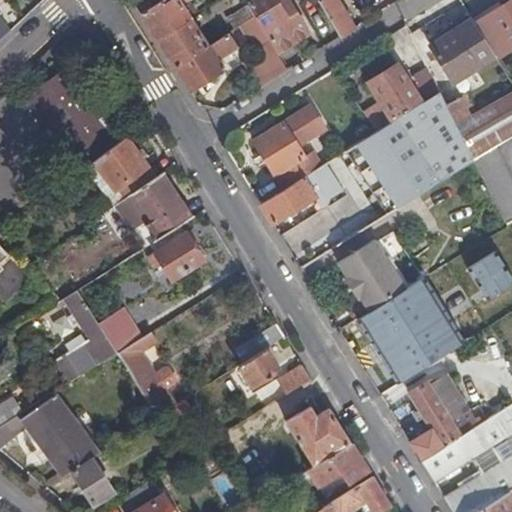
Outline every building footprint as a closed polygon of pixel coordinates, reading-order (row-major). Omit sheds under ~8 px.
[(133,0),(142,14),(158,4),(154,0),(133,0)] [(179,0),(164,0),(158,4),(142,14),(158,40),(192,19),(179,0)] [(273,45),(276,48),(299,34),(277,0),(249,0),(247,2),(256,16),(273,45)] [(317,0),(340,37),(355,27),(339,0),(317,0)] [(496,54),(497,56),(511,46),(511,0),(507,0),(502,4),(499,0),(473,17),(496,54)] [(453,79),(496,54),(473,17),(469,11),(443,27),(446,34),(432,44),(453,79)] [(0,42),(11,32),(0,14),(0,42)] [(192,19),(158,40),(174,65),(207,45),(192,19)] [(207,45),(216,59),(236,48),(227,33),(207,45)] [(174,65),(190,90),(196,87),(203,99),(209,95),(205,88),(214,83),(210,78),(223,70),(216,59),(207,45),(174,65)] [(257,88),(288,69),(276,48),(273,45),(243,64),(257,88)] [(88,166),(129,135),(74,61),(31,96),(86,167),(88,166)] [(393,122),(440,93),(428,68),(408,80),(397,64),(368,82),(393,122)] [(461,96),(446,105),(456,125),(511,91),(511,80),(507,73),(462,99),(461,96)] [(511,91),(456,125),(474,161),(498,147),(511,139),(511,91)] [(456,125),(446,105),(440,93),(393,122),(376,133),(326,165),(284,191),(262,205),(273,224),(361,169),(375,192),(322,225),(336,247),(474,161),(456,125)] [(253,141),(284,191),(326,165),(319,152),(308,159),(299,145),(325,129),(310,105),(253,141)] [(120,203),(160,176),(129,135),(88,166),(116,206),(120,203)] [(511,173),(498,147),(474,161),(507,227),(511,223),(511,173)] [(120,203),(148,246),(151,243),(182,224),(194,217),(166,172),(160,176),(120,203)] [(182,224),(151,243),(174,280),(206,259),(202,253),(205,251),(199,242),(195,244),(182,224)] [(3,229),(0,230),(0,242),(2,245),(10,238),(3,229)] [(421,282),(423,281),(394,232),(377,243),(407,291),(421,282)] [(393,300),(407,291),(377,243),(375,239),(338,263),(344,273),(363,260),(384,294),(365,306),(370,314),(393,300)] [(0,295),(10,305),(36,281),(33,278),(2,245),(0,242),(0,295)] [(361,300),(365,306),(384,294),(363,260),(344,273),(346,276),(336,282),(351,305),(361,300)] [(36,281),(56,302),(59,300),(62,298),(38,273),(33,278),(36,281)] [(99,321),(79,288),(64,297),(68,304),(75,314),(80,323),(90,338),(58,357),(71,379),(118,350),(99,321)] [(63,307),(68,304),(64,297),(62,298),(59,300),(63,307)] [(58,310),(63,307),(59,300),(56,302),(54,304),(58,310)] [(118,350),(144,334),(125,306),(99,321),(118,350)] [(74,327),(80,323),(75,314),(69,318),(74,327)] [(286,335),(279,324),(236,351),(243,361),(265,348),(286,335)] [(150,402),(158,414),(167,409),(176,403),(168,391),(156,372),(141,349),(159,337),(154,328),(144,334),(118,350),(150,402)] [(243,361),(237,365),(251,390),(273,376),(269,370),(276,366),(265,348),(243,361)] [(461,362),(454,350),(432,364),(439,374),(461,362)] [(168,364),(156,372),(168,391),(175,386),(178,381),(168,364)] [(313,380),(305,366),(279,381),(288,395),(313,380)] [(446,373),(435,380),(442,391),(436,394),(453,420),(469,409),(446,373)] [(409,444),(413,449),(454,422),(453,420),(436,394),(442,391),(435,380),(434,378),(408,395),(417,410),(422,417),(430,431),(409,444)] [(73,466),(92,454),(55,396),(20,418),(17,413),(0,423),(0,446),(25,425),(58,476),(73,466)] [(0,423),(17,413),(7,397),(0,400),(0,423)] [(196,415),(185,397),(176,403),(167,409),(178,427),(196,415)] [(136,411),(143,423),(158,414),(150,402),(136,411)] [(480,511),(511,492),(511,404),(489,419),(462,435),(421,461),(434,483),(473,459),(511,434),(511,456),(483,475),(444,499),(451,511),(480,511)] [(287,421),(316,467),(353,444),(331,407),(317,416),(311,406),(287,421)] [(416,420),(422,417),(417,410),(412,413),(416,420)] [(413,449),(421,461),(462,435),(454,422),(413,449)] [(511,434),(473,459),(483,475),(511,456),(511,434)] [(187,472),(226,447),(220,437),(180,462),(187,472)] [(353,444),(316,467),(308,471),(319,487),(330,480),(339,474),(344,481),(347,486),(370,471),(353,444)] [(115,490),(92,454),(73,466),(96,502),(115,490)] [(344,481),(339,474),(330,480),(335,487),(344,481)] [(363,511),(379,511),(391,505),(373,475),(314,511),(349,511),(360,505),(363,511)] [(144,484),(117,501),(123,511),(175,511),(164,494),(155,500),(144,484)] [(511,511),(511,492),(480,511),(511,511)] [(266,511),(260,501),(247,509),(248,511),(266,511)]
